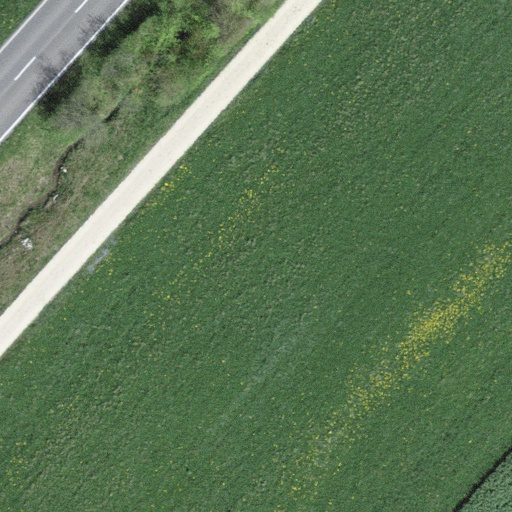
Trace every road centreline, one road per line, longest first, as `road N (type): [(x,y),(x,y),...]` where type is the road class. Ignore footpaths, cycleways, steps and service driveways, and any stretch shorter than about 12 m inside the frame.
road 1 (track): [(0,340),(306,0)]
road 2 (secondary): [(0,99),(89,0)]
